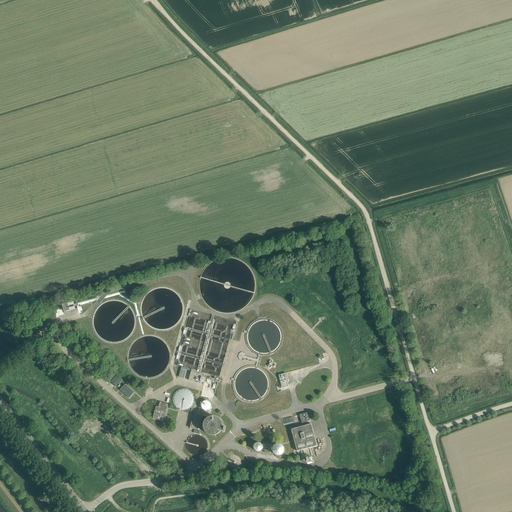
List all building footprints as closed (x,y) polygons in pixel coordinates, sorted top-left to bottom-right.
[(65,312),(78,308),(76,301),(62,304),(65,312)] [(201,384),(204,373),(191,370),(189,380),(201,384)] [(279,375),(282,388),(289,386),(287,382),(289,382),(286,373),(279,375)] [(117,375),(111,382),(116,387),(123,379),(117,375)] [(134,392),(125,384),(120,390),(129,398),(134,392)] [(173,402),(175,405),(176,407),(179,409),(182,409),(185,409),(188,408),(190,407),(192,404),(193,401),(193,398),(192,395),(190,392),(187,390),(184,390),(181,390),(178,391),(175,393),(174,396),(173,399),(173,402)] [(202,407),(202,408),(203,409),(204,410),(206,410),(207,410),(208,410),(210,409),(210,408),(211,407),(211,405),(210,403),(209,402),(208,401),(207,401),(205,401),(204,402),(203,403),(202,404),(201,405),(202,407)] [(165,416),(166,412),(168,404),(160,402),(159,407),(156,406),(153,418),(160,420),(161,415),(165,416)] [(308,412),(300,415),(302,423),(310,421),(308,412)] [(202,415),(195,413),(193,422),(191,421),(190,428),(198,430),(202,415)] [(204,428),(205,431),(207,433),(209,435),(212,436),(215,435),(217,435),(220,433),(221,431),(222,428),(222,424),(221,421),(219,419),(217,417),(214,417),(211,417),(208,418),(206,420),(204,423),(204,425),(204,428)] [(311,424),(291,429),(297,451),(317,446),(311,424)] [(253,448),(254,450),(255,451),(256,452),(257,452),(259,452),(260,451),(261,451),(262,449),(263,448),(263,446),(262,445),(261,444),(260,443),(258,442),(257,443),(255,443),(254,444),(253,445),(253,447),(253,448)] [(273,451),(273,453),(275,454),(276,455),(278,455),(279,455),(281,455),(282,454),(283,452),(284,451),(284,449),(283,447),(282,445),(281,444),(279,444),(277,444),(275,445),(274,446),(273,448),(273,449),(273,451)]
